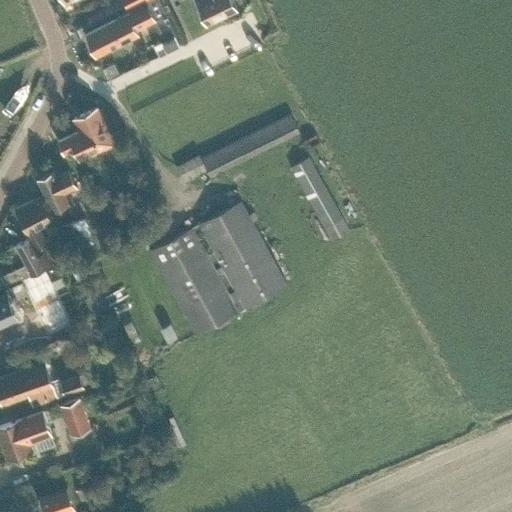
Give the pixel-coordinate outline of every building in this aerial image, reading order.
[(148,2),(86,33),(97,55),(139,33),(136,27),(165,12),(159,0),(125,0),(130,9),(147,1),(148,2)] [(195,0),(206,22),(238,8),(234,0),(195,0)] [(181,44),(175,33),(154,44),(159,55),(181,44)] [(103,65),(109,77),(121,71),(115,60),(103,65)] [(79,129),(58,139),(65,153),(74,148),(79,158),(114,142),(96,105),(73,116),(79,129)] [(199,152),(176,164),(184,180),(207,168),(210,174),(300,130),(290,111),(201,156),(199,152)] [(308,154),(290,165),(331,238),(348,228),(308,154)] [(54,170),(38,177),(52,210),(69,202),(65,191),(77,186),(68,168),(56,174),(54,170)] [(29,235),(32,234),(41,251),(47,249),(50,247),(47,241),(48,241),(40,226),(52,219),(41,195),(15,207),(29,235)] [(127,195),(118,199),(125,213),(134,208),(127,195)] [(195,223),(241,308),(287,282),(241,198),(195,223)] [(86,215),(61,224),(69,248),(95,239),(86,215)] [(241,308),(195,223),(149,248),(194,332),(241,308)] [(41,251),(32,234),(15,242),(26,263),(0,274),(0,286),(31,272),(43,265),(51,280),(62,274),(54,259),(53,260),(47,249),(41,251)] [(80,248),(67,255),(79,278),(91,272),(80,248)] [(44,269),(30,276),(38,291),(52,283),(44,269)] [(8,291),(0,294),(0,323),(19,315),(13,301),(19,299),(17,296),(32,289),(29,283),(24,285),(21,280),(6,287),(8,291)] [(97,314),(108,308),(105,304),(98,291),(88,296),(97,314)] [(41,314),(20,324),(27,339),(48,329),(41,314)] [(56,394),(55,390),(43,360),(0,376),(0,393),(4,403),(31,393),(34,402),(56,394)] [(116,367),(121,380),(131,376),(126,363),(116,367)] [(80,373),(60,380),(65,391),(84,385),(80,373)] [(81,395),(61,403),(71,433),(91,426),(81,395)] [(44,409),(0,424),(0,434),(7,455),(30,447),(28,442),(52,433),(44,409)] [(85,485),(77,488),(81,499),(88,496),(85,485)] [(68,486),(39,497),(44,511),(62,511),(76,507),(68,486)]
